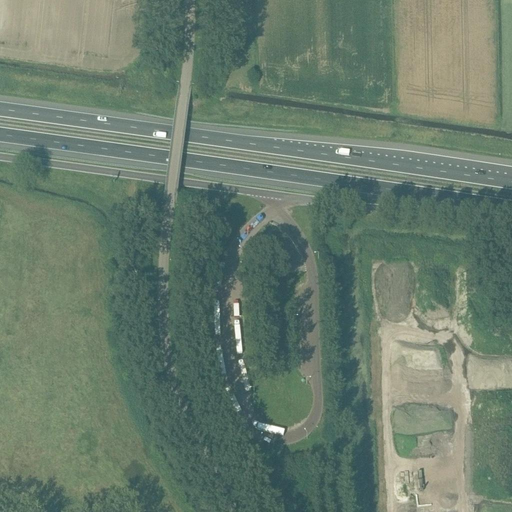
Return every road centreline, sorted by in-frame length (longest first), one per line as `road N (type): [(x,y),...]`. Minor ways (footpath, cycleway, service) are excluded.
road 1 (unclassified): [(233,511),(181,403),(165,341),(163,273),(189,0)]
road 2 (motorway): [(0,134),(511,207)]
road 3 (motorway): [(511,181),(0,108)]
road 4 (motorway): [(299,197),(416,210),(511,209)]
